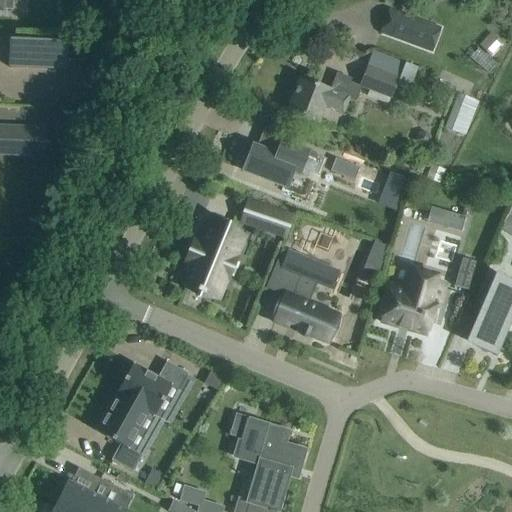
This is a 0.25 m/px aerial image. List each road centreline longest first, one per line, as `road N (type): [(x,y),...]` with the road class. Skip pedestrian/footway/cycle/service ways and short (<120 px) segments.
road 1 (unclassified): [(100,294),(251,27),(274,0)]
road 2 (residential): [(100,294),(344,400)]
road 3 (unclassified): [(8,465),(100,294)]
road 4 (residential): [(344,400),(413,382),(511,411)]
